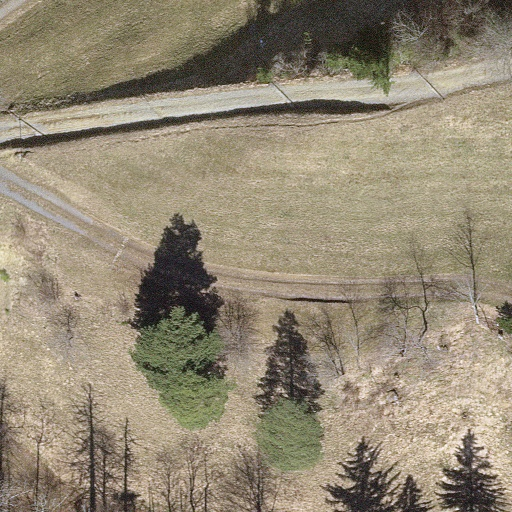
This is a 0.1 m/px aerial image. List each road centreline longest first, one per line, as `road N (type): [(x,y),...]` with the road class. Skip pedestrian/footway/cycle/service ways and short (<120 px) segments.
road 1 (track): [(0,180),(212,282),(334,302),(511,294)]
road 2 (track): [(511,68),(407,91),(0,134)]
